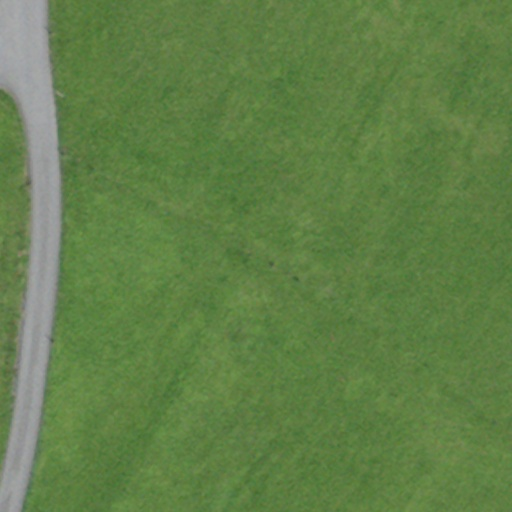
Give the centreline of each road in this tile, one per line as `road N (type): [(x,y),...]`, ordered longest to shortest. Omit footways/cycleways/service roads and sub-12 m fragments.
road 1 (unclassified): [(28,0),(43,266),(13,479),(1,511)]
road 2 (track): [(93,511),(239,232)]
